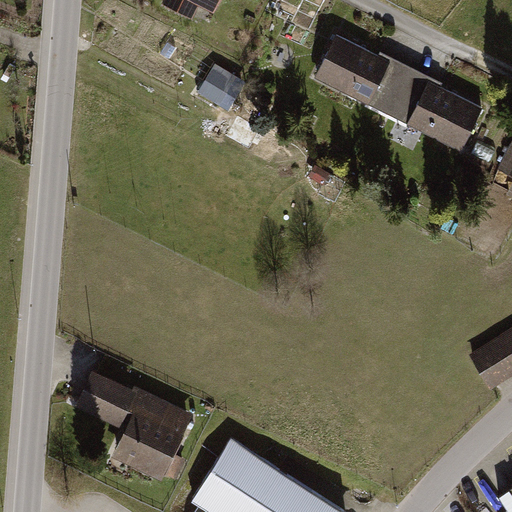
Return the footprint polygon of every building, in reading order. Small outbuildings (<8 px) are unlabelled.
[(180,77),(196,46),(146,20),(130,52),(180,77)] [(355,28),(338,68),(391,91),(408,50),(355,28)] [(204,93),(223,105),(240,78),(220,66),(204,93)] [(451,76),(431,117),(481,142),(501,101),(451,76)] [(511,328),(492,340),(511,374),(511,373),(511,328)] [(189,414),(90,368),(77,395),(134,421),(119,455),(161,474),(189,414)] [(342,511),(346,508),(234,436),(196,494),(224,511),(342,511)]
